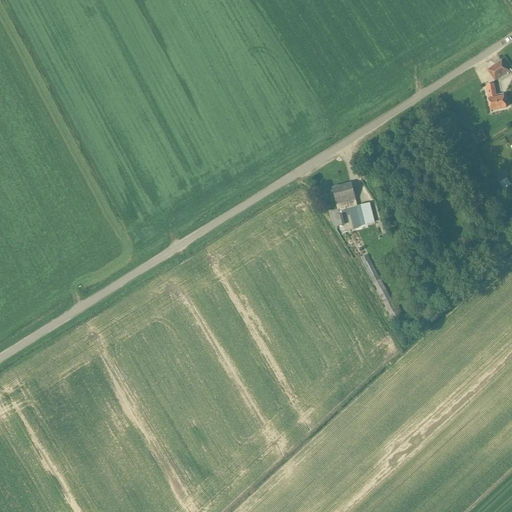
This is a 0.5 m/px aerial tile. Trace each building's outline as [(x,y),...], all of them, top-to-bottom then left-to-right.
[(508,71),(501,61),(488,71),(495,81),(507,72),(508,75),(511,72),(510,70),(508,71)] [(494,84),(486,86),(489,99),(488,99),(491,111),(506,108),(503,96),(499,97),(498,95),(496,95),(494,84)] [(474,136),(478,143),(482,141),(478,133),(474,136)] [(415,184),(403,163),(397,166),(409,187),(415,184)] [(503,181),(499,184),(503,190),(507,187),(503,181)] [(350,184),(333,189),(337,205),(347,203),(349,210),(353,226),(354,230),(357,229),(356,225),(366,222),(367,225),(374,223),(370,204),(356,207),(350,184)] [(338,209),(330,212),(335,228),(343,226),(339,212),(338,209)] [(401,319),(367,255),(360,258),(394,323),(401,319)]
